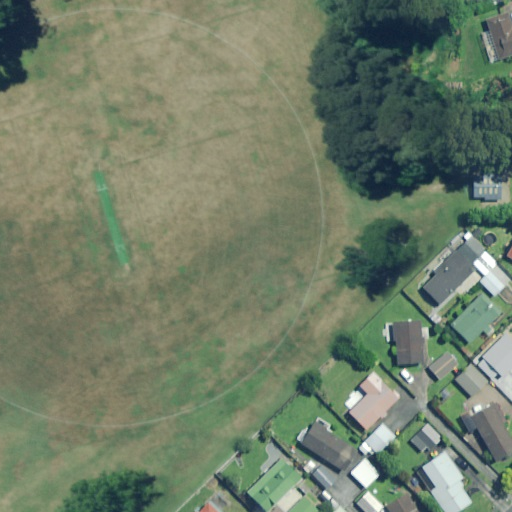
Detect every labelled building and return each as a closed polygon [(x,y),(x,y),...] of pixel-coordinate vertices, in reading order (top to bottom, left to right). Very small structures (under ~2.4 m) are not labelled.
[(511,18),(485,27),(487,34),(481,36),(490,64),(510,58),(511,61),(511,60),(511,18)] [(421,287),(441,307),(488,259),(468,239),(421,287)] [(505,287),(486,269),(475,280),(494,299),(505,287)] [(501,315),(479,294),(449,326),(471,347),(501,315)] [(420,319),(392,321),(396,367),(424,364),(420,319)] [(428,370),(443,385),(461,368),(446,353),(428,370)] [(487,383),(469,365),(454,381),(471,399),(487,383)] [(397,400),(372,375),(359,388),(367,396),(348,414),(365,432),(397,400)] [(511,453),(511,442),(492,407),(470,420),(495,463),(511,453)] [(442,439),(426,424),(409,442),(421,453),(425,448),(429,452),(442,439)] [(356,452),(315,425),(301,446),(342,473),(356,452)] [(394,438),(381,426),(364,443),(377,456),(394,438)] [(462,479),(444,453),(415,474),(442,511),(458,511),(470,504),(456,484),(462,479)] [(301,480),(282,460),(246,495),(258,507),(266,499),(274,506),(301,480)] [(380,476),(365,460),(350,474),(365,490),(380,476)] [(335,482),(321,469),(312,477),(326,491),(335,482)] [(377,511),(381,508),(367,494),(356,505),(362,511),(377,511)] [(417,511),(407,495),(385,508),(387,511),(417,511)] [(316,511),(303,499),(291,511),(316,511)]
